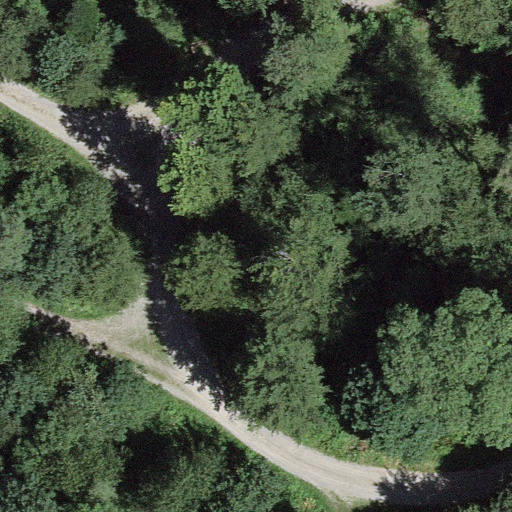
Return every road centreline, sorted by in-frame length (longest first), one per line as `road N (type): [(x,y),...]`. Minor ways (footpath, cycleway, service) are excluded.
road 1 (track): [(351,0),(276,32),(176,108),(149,174),(152,283),(183,376)]
road 2 (track): [(183,376),(256,450),(343,473),(430,480),(511,463)]
road 3 (track): [(0,296),(183,376)]
road 4 (track): [(149,174),(0,87)]
